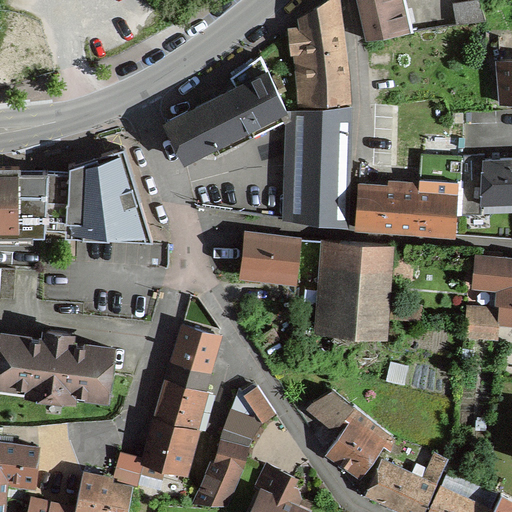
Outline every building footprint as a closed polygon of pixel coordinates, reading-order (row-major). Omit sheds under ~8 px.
[(292,87),(293,103),(350,99),(339,0),(328,0),(304,15),(305,26),(292,28),(295,49),(307,48),(311,85),(292,87)] [(362,0),(370,35),(415,28),(407,0),(362,0)] [(465,0),(457,1),(461,22),(487,18),(482,0),(465,0)] [(265,128),(291,115),(263,53),(233,75),(239,85),(168,121),(186,157),(217,142),(220,150),(239,141),(234,133),(260,119),(265,128)] [(511,56),(501,57),(502,78),(511,76),(511,56)] [(511,76),(502,78),(504,99),(511,98),(511,76)] [(352,104),(297,108),(294,216),(347,222),(352,104)] [(69,162),(69,165),(77,162),(125,148),(125,146),(70,162),(69,162)] [(70,172),(50,170),(47,227),(67,229),(84,230),(83,237),(153,242),(125,148),(69,165),(70,172)] [(464,151),(462,211),(483,212),(483,201),(511,200),(511,156),(485,158),(485,152),(464,151)] [(50,170),(0,169),(0,232),(46,233),(50,170)] [(459,177),(425,175),(424,185),(362,180),(361,190),(359,224),(457,231),(459,177)] [(287,273),(291,234),(248,228),(243,268),(287,273)] [(84,230),(67,229),(66,236),(83,237),(84,230)] [(287,273),(309,276),(313,237),(291,234),(287,273)] [(338,279),(341,238),(334,237),(313,237),(309,276),(338,279)] [(390,271),(392,242),(341,238),(338,279),(338,292),(383,294),(385,271),(390,271)] [(421,244),(401,242),(398,277),(476,283),(478,253),(479,250),(421,247),(421,244)] [(478,253),(476,283),(501,285),(504,255),(478,253)] [(511,255),(504,255),(501,285),(500,307),(507,308),(506,321),(511,321),(511,255)] [(0,294),(14,296),(17,265),(10,265),(2,264),(0,283),(0,294)] [(382,307),(383,294),(338,292),(337,304),(382,307)] [(380,334),(382,307),(337,304),(335,331),(380,334)] [(497,321),(467,319),(467,330),(493,333),(496,330),(497,321)] [(184,321),(174,358),(210,369),(220,332),(184,321)] [(106,392),(113,345),(70,339),(71,330),(64,330),(48,328),(47,336),(4,331),(0,358),(0,379),(30,383),(30,391),(73,396),(74,388),(106,392)] [(317,354),(326,370),(355,372),(356,355),(319,351),(317,354)] [(174,358),(158,414),(194,423),(196,415),(205,385),(210,369),(174,358)] [(277,408),(259,382),(245,390),(258,409),(265,417),(277,408)] [(205,385),(196,415),(204,416),(212,387),(205,385)] [(242,385),(233,405),(237,407),(241,405),(254,411),(258,409),(245,390),(244,385),(242,385)] [(341,409),(346,412),(355,402),(334,386),(314,397),(338,415),(341,409)] [(346,412),(342,417),(347,422),(350,417),(382,440),(384,436),(380,432),(385,425),(355,402),(346,412)] [(254,431),(260,416),(235,407),(230,423),(254,431)] [(338,415),(342,417),(346,412),(341,409),(338,415)] [(194,423),(158,414),(146,457),(148,458),(145,468),(161,472),(164,462),(183,468),(194,423)] [(347,422),(329,449),(362,471),(384,441),(382,440),(350,417),(347,422)] [(225,425),(222,435),(249,444),(253,434),(225,425)] [(382,440),(384,441),(391,447),(397,435),(385,425),(380,432),(384,436),(382,440)] [(249,444),(222,435),(216,457),(244,464),(249,444)] [(0,491),(0,492),(2,476),(37,479),(38,459),(40,444),(0,440),(0,491)] [(444,467),(451,454),(443,451),(437,465),(444,467)] [(418,511),(422,511),(438,479),(431,476),(433,471),(416,464),(414,468),(384,455),(369,488),(395,501),(418,511)] [(244,464),(216,457),(198,501),(229,503),(245,465),(244,464)] [(299,484),(302,476),(271,461),(260,485),(263,487),(251,511),(310,511),(312,509),(302,504),(307,495),(303,486),(299,484)] [(438,479),(444,467),(437,465),(433,471),(431,476),(438,479)] [(464,476),(449,469),(444,478),(452,481),(449,486),(458,490),(464,476)] [(473,469),(469,477),(485,483),(490,485),(490,474),(473,469)] [(127,511),(131,495),(134,483),(116,478),(113,477),(110,476),(84,471),(76,511),(82,511),(127,511)] [(469,477),(464,476),(458,490),(479,499),(485,483),(469,477)] [(452,481),(444,478),(442,483),(449,486),(452,481)] [(429,511),(488,511),(492,505),(479,499),(458,490),(449,486),(442,483),(429,511)] [(479,499),(492,505),(499,489),(490,485),(485,483),(479,499)] [(72,511),(73,508),(51,503),(33,499),(29,511),(72,511)]
